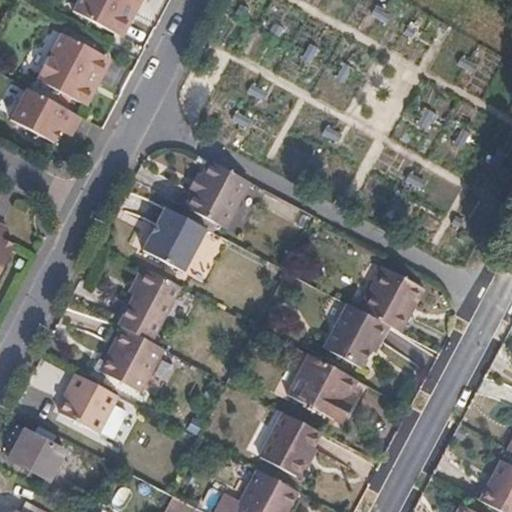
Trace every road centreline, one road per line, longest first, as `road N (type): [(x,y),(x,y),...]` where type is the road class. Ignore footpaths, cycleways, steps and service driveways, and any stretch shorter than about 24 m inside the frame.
road 1 (residential): [(493,296),(382,511)]
road 2 (residential): [(200,0),(89,209)]
road 3 (residential): [(89,209),(0,378)]
